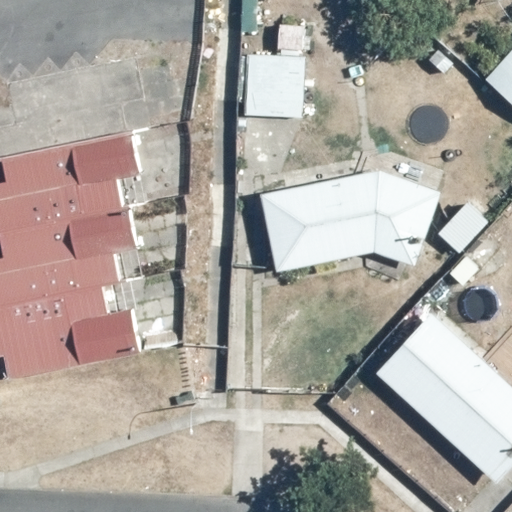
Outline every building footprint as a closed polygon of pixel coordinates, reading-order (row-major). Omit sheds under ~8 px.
[(302,117),(305,34),(249,32),(246,115),(302,117)] [(511,51),(488,78),(511,100),(511,51)] [(0,357),(4,357),(9,379),(141,352),(132,310),(108,315),(102,287),(119,283),(112,254),(137,249),(129,209),(122,211),(115,178),(139,174),(130,132),(2,158),(7,181),(0,182),(0,357)] [(379,167),(258,192),(275,272),(372,251),(415,268),(444,191),(379,167)] [(511,387),(430,313),(375,374),(496,484),(511,465),(511,387)]
